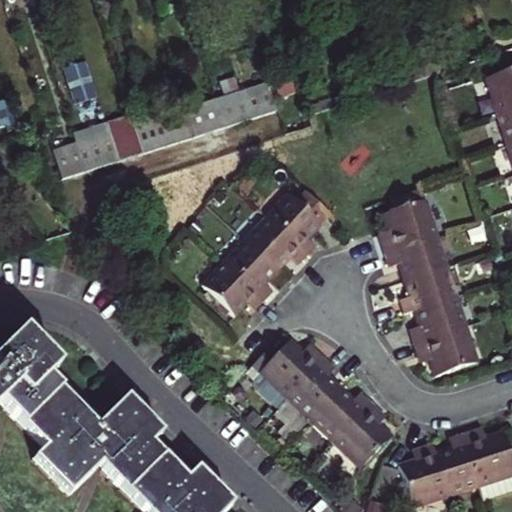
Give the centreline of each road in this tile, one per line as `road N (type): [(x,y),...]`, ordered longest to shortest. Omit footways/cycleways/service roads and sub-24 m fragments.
road 1 (residential): [(0,307),(43,306),(94,329),(279,511)]
road 2 (residential): [(327,295),(391,384),(422,407),(459,408),(511,390)]
